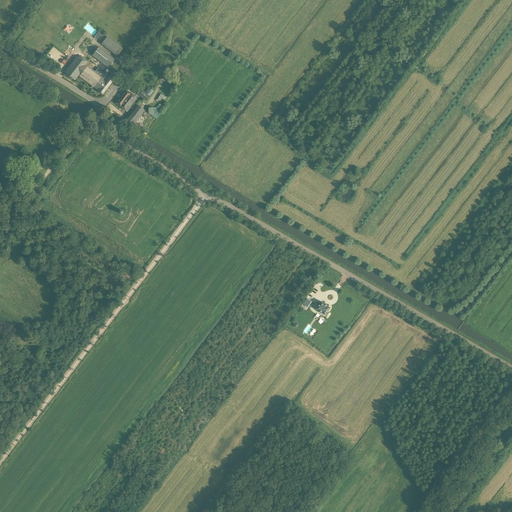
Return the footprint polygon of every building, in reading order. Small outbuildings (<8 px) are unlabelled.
[(123,48),(107,36),(102,42),(101,44),(117,56),(123,48)] [(98,47),(92,56),(108,68),(114,59),(98,47)] [(155,58),(159,53),(157,51),(158,49),(156,47),(150,55),(155,58)] [(108,78),(103,74),(104,72),(98,67),(95,72),(85,64),(88,61),(82,57),(76,58),(64,73),(74,80),(78,75),(98,91),(102,95),(113,81),(108,77),(108,78)] [(135,80),(142,72),(139,69),(132,77),(135,80)] [(149,96),(153,91),(147,86),(143,90),(148,94),(147,95),(142,91),(139,95),(146,101),(149,96)] [(130,107),(134,103),(137,99),(133,96),(134,95),(132,93),(131,94),(126,90),(116,104),(127,112),(130,107)] [(136,107),(134,105),(135,104),(134,103),(130,107),(133,110),(125,121),(132,126),(145,110),(139,106),(136,106),(136,107)] [(312,302),(306,298),(302,303),(307,307),(312,302)] [(330,308),(321,302),(316,309),(325,315),(330,308)]
